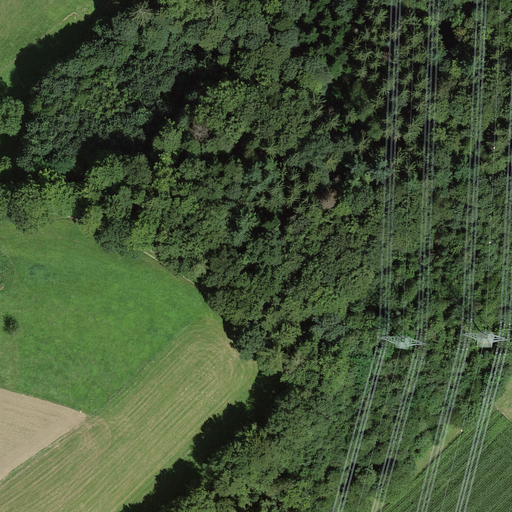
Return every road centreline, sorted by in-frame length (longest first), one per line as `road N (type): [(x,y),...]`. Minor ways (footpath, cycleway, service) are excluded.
road 1 (track): [(511,179),(459,181),(332,221),(207,192),(93,187),(0,195)]
road 2 (track): [(3,195),(132,239),(192,279),(255,344)]
